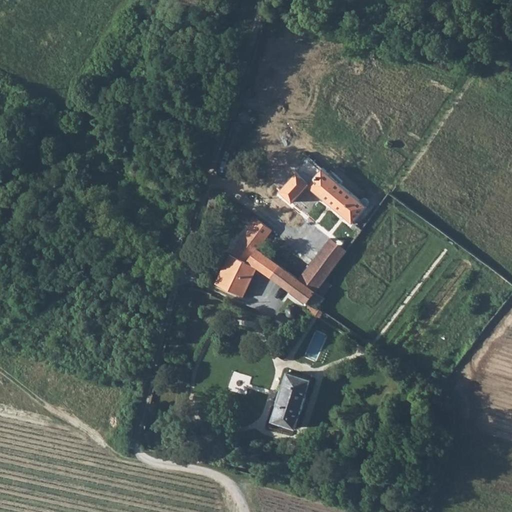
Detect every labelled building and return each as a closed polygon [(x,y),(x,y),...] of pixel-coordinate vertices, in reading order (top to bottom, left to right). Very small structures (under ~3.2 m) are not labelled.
[(310,186),(354,222),(368,205),(327,168),(313,182),(299,169),(282,190),(296,201),(310,186)] [(220,282),(246,296),(260,267),(275,279),(282,266),(259,248),(273,228),(258,218),(245,239),(233,256),(223,276),(220,282)] [(352,253),(334,238),(299,278),(319,293),(352,253)] [(326,297),(319,293),(299,278),(282,266),(275,279),(310,305),(306,310),(321,317),(325,311),(319,307),(326,297)] [(300,312),(299,309),(297,308),(294,307),(291,308),(289,310),(289,313),(290,316),(293,318),(296,319),(298,317),(300,315),(300,312)] [(289,333),(296,324),(283,315),(276,324),(289,333)] [(315,382),(293,374),(276,421),(278,421),(298,428),(315,382)] [(298,428),(278,421),(275,427),(295,435),(298,428)] [(196,449),(193,457),(208,461),(211,452),(196,449)]
